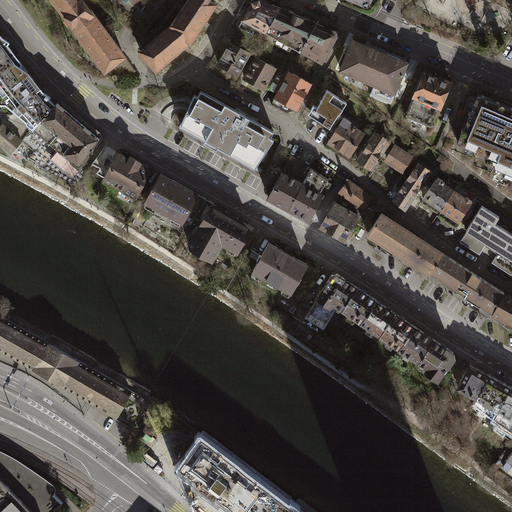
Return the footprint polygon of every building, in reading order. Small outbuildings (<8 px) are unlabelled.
[(51,0),(60,11),(74,0),(51,0)] [(82,0),(74,0),(60,11),(75,31),(94,17),(82,0)] [(207,0),(188,0),(172,23),(192,40),(215,3),(209,1),(207,0)] [(257,0),(252,1),(243,18),(256,26),(267,32),(280,8),(259,0),(257,0)] [(280,8),(267,32),(301,49),(315,23),(280,8)] [(94,17),(75,31),(104,70),(124,56),(94,17)] [(256,26),(243,18),(239,26),(252,33),(256,26)] [(140,50),(156,69),(192,40),(172,23),(140,50)] [(315,23),(301,49),(321,62),(336,32),(315,23)] [(252,33),(239,26),(230,41),(246,50),(254,35),(252,33)] [(0,65),(15,54),(7,45),(10,42),(4,38),(2,36),(0,33),(0,65)] [(352,40),(339,69),(397,93),(409,64),(352,40)] [(230,41),(219,63),(239,74),(251,52),(246,50),(230,41)] [(35,126),(56,104),(52,101),(48,98),(51,96),(47,94),(43,91),(38,84),(30,74),(23,64),(15,54),(0,65),(0,105),(17,106),(23,113),(25,115),(24,116),(35,126)] [(255,56),(244,76),(264,87),(275,67),(255,56)] [(426,69),(405,117),(430,128),(450,80),(426,69)] [(287,71),(269,103),(284,112),(294,109),(308,83),(287,71)] [(192,106),(181,124),(206,138),(204,141),(217,148),(219,145),(254,165),(264,147),(267,149),(273,138),(270,136),(273,131),(201,90),(198,96),(195,94),(189,105),(192,106)] [(312,105),(307,113),(330,126),(338,113),(345,101),(327,90),(316,107),(312,105)] [(511,109),(476,94),(456,141),(491,155),(488,162),(511,171),(511,109)] [(70,109),(59,100),(56,104),(35,126),(32,129),(58,150),(51,158),(72,176),(81,167),(79,165),(85,158),(101,136),(94,130),(82,121),(70,109)] [(335,130),(329,140),(350,153),(363,132),(349,123),(350,121),(338,113),(330,126),(335,130)] [(1,123),(0,124),(0,143),(9,152),(20,140),(1,123)] [(367,136),(354,156),(370,167),(385,145),(388,147),(391,141),(376,132),(371,139),(367,136)] [(106,172),(118,151),(106,145),(92,164),(106,172)] [(396,145),(387,159),(402,170),(412,155),(396,145)] [(151,170),(118,151),(106,172),(103,177),(137,196),(151,170)] [(291,154),(281,171),(302,182),(311,167),(291,154)] [(404,174),(389,196),(405,207),(432,170),(418,160),(406,176),(404,174)] [(328,178),(311,167),(302,182),(320,191),(328,178)] [(268,197),(289,208),(302,182),(281,171),(268,197)] [(160,175),(147,200),(183,220),(197,195),(160,175)] [(423,196),(441,208),(455,188),(437,176),(423,196)] [(347,181),(339,191),(355,203),(361,208),(369,198),(347,181)] [(289,208),(310,219),(323,193),(320,191),(302,182),(289,208)] [(473,200),(455,188),(441,208),(459,220),(473,200)] [(355,203),(339,191),(333,201),(350,211),(355,203)] [(194,220),(205,200),(197,195),(183,220),(191,224),(194,220)] [(251,225),(205,200),(194,220),(201,224),(190,244),(213,257),(222,241),(237,249),(251,225)] [(333,201),(319,226),(342,239),(356,215),(350,211),(333,201)] [(487,242),(493,246),(504,227),(495,221),(498,216),(481,205),(466,229),(468,230),(487,242)] [(366,235),(398,254),(412,233),(380,213),(366,235)] [(511,232),(504,227),(493,246),(500,250),(511,257),(511,232)] [(487,242),(468,230),(460,242),(480,254),(487,242)] [(427,243),(412,233),(398,254),(404,257),(430,274),(443,253),(427,243)] [(268,243),(253,270),(292,291),(307,264),(268,243)] [(511,274),(511,257),(500,250),(492,262),(511,275),(511,274)] [(443,253),(430,274),(491,313),(505,291),(443,253)] [(334,275),(305,316),(322,327),(329,317),(362,340),(366,334),(333,311),(334,309),(338,312),(341,309),(357,285),(337,271),(334,275)] [(341,309),(361,321),(376,298),(357,285),(341,309)] [(511,295),(505,291),(491,313),(511,325),(511,295)] [(361,321),(380,334),(395,311),(376,298),(361,321)] [(380,334),(400,347),(415,325),(395,311),(380,334)] [(131,390),(0,314),(0,348),(116,416),(131,390)] [(400,347),(419,361),(434,338),(415,325),(400,347)] [(427,366),(425,370),(437,379),(454,356),(453,351),(434,338),(419,361),(427,366)] [(458,387),(471,364),(462,359),(447,382),(457,389),(458,387)] [(458,387),(477,396),(489,374),(471,364),(458,387)] [(477,396),(499,409),(510,386),(489,374),(477,396)] [(497,413),(511,423),(511,387),(510,386),(499,409),(497,413)] [(147,403),(141,399),(138,404),(143,408),(145,405),(147,407),(149,404),(147,403)] [(238,511),(285,511),(291,504),(199,436),(177,466),(183,471),(199,483),(197,485),(212,496),(214,494),(238,511)] [(0,511),(52,511),(54,511),(64,503),(54,493),(48,488),(41,482),(18,467),(7,460),(0,456),(0,511)] [(303,511),(292,503),(291,504),(285,511),(303,511)]
